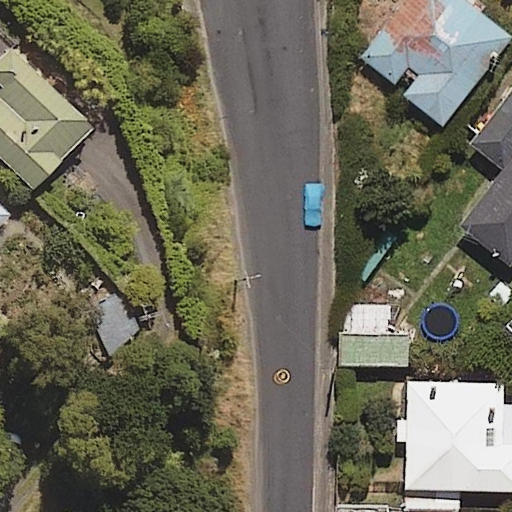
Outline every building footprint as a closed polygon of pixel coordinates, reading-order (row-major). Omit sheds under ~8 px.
[(511,31),(486,11),(491,5),(484,0),(413,0),(368,57),(399,82),(408,71),(421,82),(412,93),(449,122),(511,41),(511,31)] [(0,158),(32,192),(95,132),(12,46),(0,57),(0,158)] [(466,227),(511,262),(511,99),(477,145),(510,170),(466,227)] [(0,230),(8,222),(0,213),(0,230)] [(93,347),(106,361),(142,329),(110,292),(88,312),(108,335),(93,347)] [(392,337),(391,305),(352,306),(352,338),(345,338),(346,366),(412,364),(411,336),(392,337)] [(412,418),(397,418),(396,440),(412,441),(410,487),(511,489),(511,402),(506,402),(507,384),(414,381),(412,418)]
